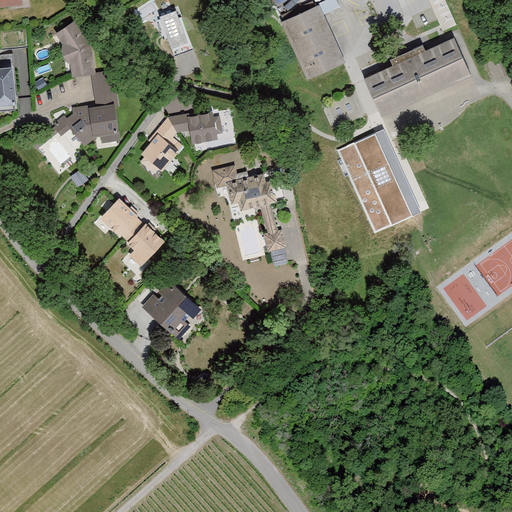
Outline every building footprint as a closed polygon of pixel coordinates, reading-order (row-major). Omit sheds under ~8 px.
[(324,12),(340,6),(337,0),(323,0),(320,1),(324,12)] [(317,3),(280,20),(306,79),(344,62),(317,3)] [(176,6),(159,13),(172,43),(188,37),(176,6)] [(73,17),(53,33),(61,43),(59,49),(64,61),(70,63),(70,74),(94,73),(91,40),(73,17)] [(449,36),(361,77),(378,115),(467,74),(449,36)] [(499,59),(491,62),(496,78),(505,75),(499,59)] [(8,66),(0,67),(0,101),(12,100),(8,66)] [(112,76),(90,78),(92,105),(115,102),(112,76)] [(119,141),(115,102),(92,105),(87,105),(89,135),(98,134),(98,143),(119,141)] [(89,135),(87,105),(68,107),(27,144),(34,152),(56,132),(60,135),(67,130),(82,147),(98,134),(89,135)] [(209,110),(167,116),(177,134),(189,132),(190,142),(222,137),(218,115),(210,116),(209,110)] [(177,134),(167,116),(139,153),(160,169),(174,151),(171,148),(176,142),(173,139),(177,134)] [(382,127),(338,146),(377,239),(421,221),(382,127)] [(233,164),(211,169),(215,187),(226,185),(230,203),(239,201),(240,210),(259,206),(270,203),(275,203),(270,180),(266,181),(264,171),(236,177),(233,164)] [(135,214),(116,197),(98,217),(117,234),(133,216),(135,214)] [(270,203),(259,206),(265,232),(262,233),(266,251),(284,247),(280,229),(276,230),(270,203)] [(142,224),(133,216),(117,234),(126,242),(142,224)] [(161,240),(142,224),(126,242),(132,249),(126,255),(139,266),(161,240)] [(200,310),(165,278),(139,305),(175,338),(200,310)]
